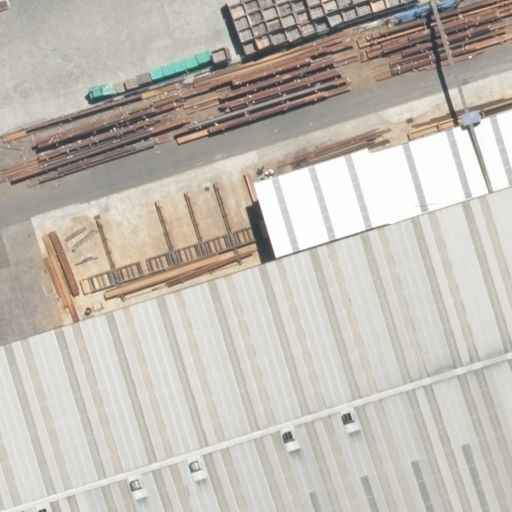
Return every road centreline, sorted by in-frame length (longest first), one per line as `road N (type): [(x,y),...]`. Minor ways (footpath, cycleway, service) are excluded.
road 1 (unknown): [(0,187),(511,13)]
road 2 (unknown): [(180,0),(0,51)]
